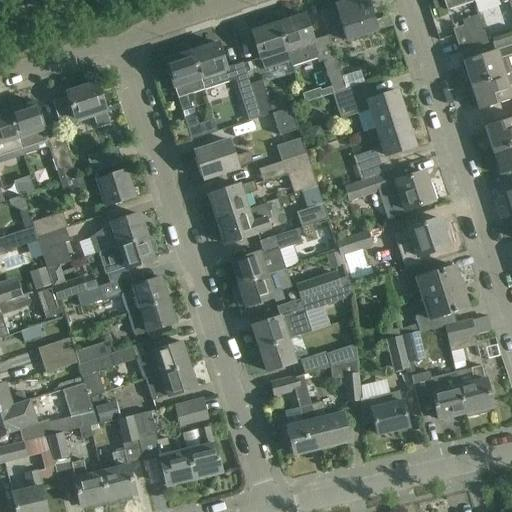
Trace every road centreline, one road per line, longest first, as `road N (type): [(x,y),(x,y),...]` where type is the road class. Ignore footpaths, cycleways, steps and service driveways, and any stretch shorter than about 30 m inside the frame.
road 1 (residential): [(270,509),(118,48)]
road 2 (residential): [(511,319),(407,0)]
road 3 (unclassified): [(270,509),(511,451)]
road 4 (residential): [(118,48),(140,29),(233,0)]
road 5 (residential): [(0,77),(84,47),(118,48)]
